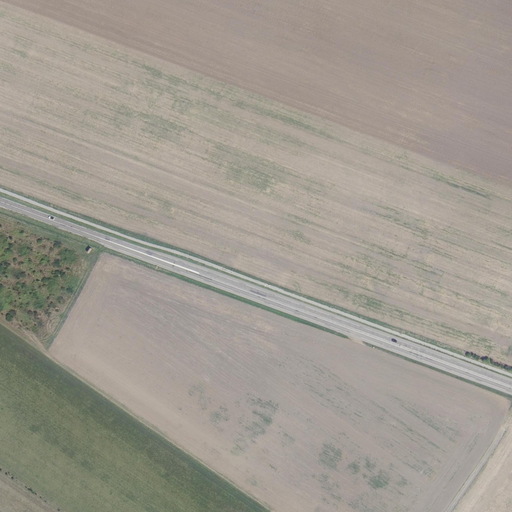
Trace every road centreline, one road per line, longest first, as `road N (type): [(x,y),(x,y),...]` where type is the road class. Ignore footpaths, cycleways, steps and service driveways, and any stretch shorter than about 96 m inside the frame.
road 1 (primary): [(0,199),(511,385)]
road 2 (track): [(511,410),(445,511)]
